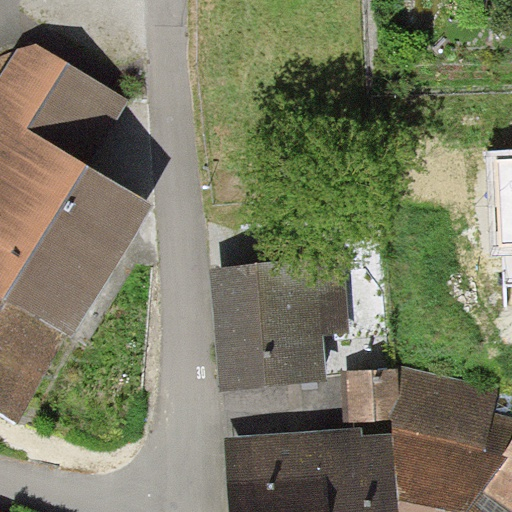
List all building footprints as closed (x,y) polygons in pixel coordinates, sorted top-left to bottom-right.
[(128,99),(36,43),(18,47),(14,53),(0,75),(0,408),(23,422),(153,204),(88,166),(128,99)] [(0,75),(14,53),(0,56),(0,75)] [(511,149),(484,151),(489,255),(503,254),(504,285),(511,284),(511,149)] [(376,206),(335,207),(336,240),(377,238),(376,206)] [(343,255),(208,268),(220,393),(328,382),(323,334),(351,331),(343,255)] [(389,363),(390,368),(399,511),(511,511),(511,417),(495,411),(499,387),(389,363)] [(399,511),(390,368),(342,372),(345,427),(223,435),(228,511),(399,511)]
